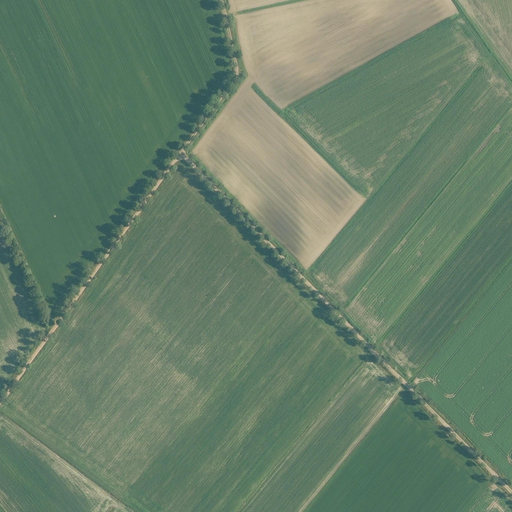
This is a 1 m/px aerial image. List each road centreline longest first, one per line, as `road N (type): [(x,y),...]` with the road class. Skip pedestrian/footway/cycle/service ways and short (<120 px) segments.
road 1 (track): [(511,492),(180,154)]
road 2 (track): [(0,402),(180,154)]
road 3 (track): [(180,154),(236,73),(221,0)]
